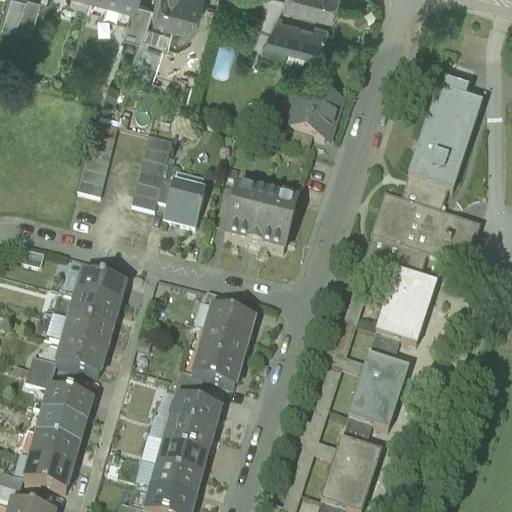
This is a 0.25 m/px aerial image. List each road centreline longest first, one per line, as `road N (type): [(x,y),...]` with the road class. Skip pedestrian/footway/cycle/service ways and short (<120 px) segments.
road 1 (residential): [(411,0),(313,312)]
road 2 (residential): [(313,312),(0,237)]
road 3 (residential): [(313,312),(244,511)]
